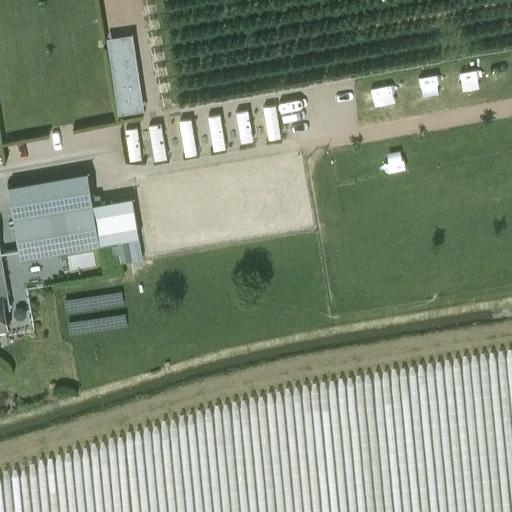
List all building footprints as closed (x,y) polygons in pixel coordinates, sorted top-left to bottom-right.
[(117,58),(123,105),(136,104),(130,57),(117,58)] [(268,138),(281,136),(275,103),(262,105),(268,138)] [(249,108),(236,109),(240,142),(253,140),(249,108)] [(221,112),(208,114),(212,149),(225,147),(221,112)] [(185,155),(198,152),(191,117),(178,119),(185,155)] [(154,160),(167,158),(161,122),(148,124),(154,160)] [(136,126),(123,128),(130,159),(143,157),(136,126)] [(13,217),(20,258),(99,244),(105,274),(123,271),(122,267),(118,243),(108,245),(108,241),(125,239),(129,261),(142,258),(132,197),(92,203),(87,172),(8,185),(13,217)] [(0,329),(6,329),(8,329),(3,301),(9,301),(0,248),(0,329)]
